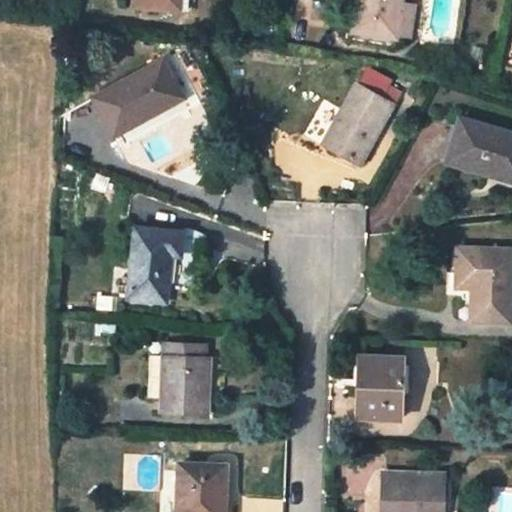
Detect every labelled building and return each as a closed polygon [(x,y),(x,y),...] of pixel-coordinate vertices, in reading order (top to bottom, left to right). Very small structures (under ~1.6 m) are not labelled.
[(190,9),(190,0),(134,0),(135,6),(190,9)] [(359,0),(354,32),(393,37),(397,3),(400,3),(400,0),(359,0)] [(397,3),(393,37),(409,39),(413,5),(400,3),(397,3)] [(181,95),(161,61),(92,98),(113,138),(136,125),(134,121),(181,95)] [(394,76),(382,98),(392,105),(393,106),(407,83),(394,76)] [(356,84),(323,144),(359,165),(392,105),(382,98),(356,84)] [(136,125),(184,99),(181,95),(134,121),(136,125)] [(511,134),(460,120),(447,163),(481,173),(482,169),(511,177),(511,134)] [(183,232),(136,228),(128,298),(166,302),(171,255),(180,256),(183,232)] [(511,322),(511,250),(459,248),(458,274),(473,274),(473,288),(472,322),(511,322)] [(458,274),(458,288),(473,288),(473,274),(458,274)] [(206,344),(163,343),(163,356),(161,397),(160,412),(208,414),(211,357),(205,357),(206,344)] [(163,356),(150,356),(149,396),(161,397),(163,356)] [(401,357),(360,356),(359,417),(400,417),(401,357)] [(228,466),(179,463),(176,511),(222,511),(223,503),(226,503),(228,466)] [(440,474),(384,473),(383,511),(440,511),(440,497),(446,497),(446,481),(440,481),(440,474)]
